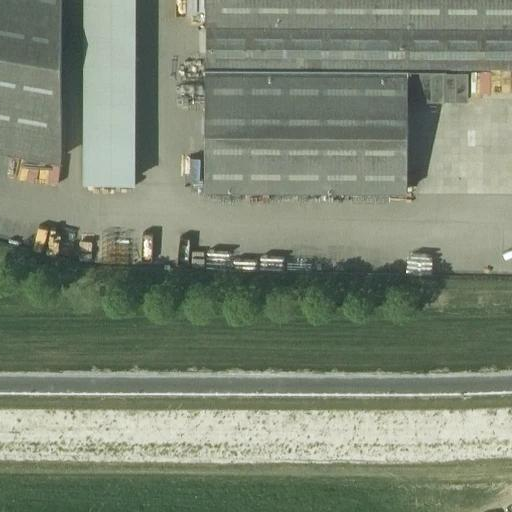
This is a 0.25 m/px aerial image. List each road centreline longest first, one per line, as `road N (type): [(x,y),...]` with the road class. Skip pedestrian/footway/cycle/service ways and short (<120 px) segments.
road 1 (unknown): [(150,0),(153,186),(180,219),(411,225),(464,192),(511,130)]
road 2 (unclassified): [(0,384),(511,382)]
